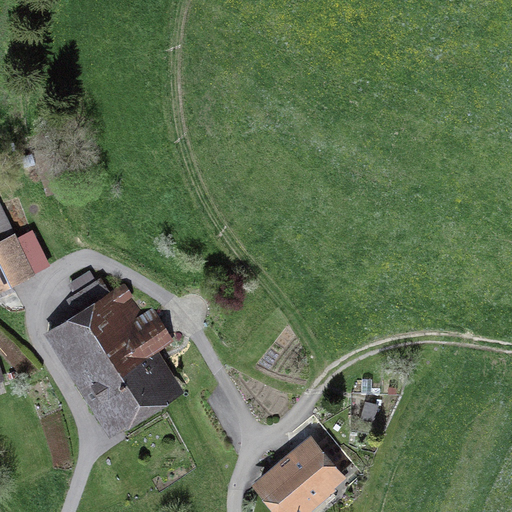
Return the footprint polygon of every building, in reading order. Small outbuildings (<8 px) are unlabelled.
[(37,151),(47,192),(77,185),(67,144),(37,151)] [(0,241),(14,235),(0,206),(0,241)] [(0,289),(33,273),(14,235),(0,241),(0,289)] [(107,406),(115,418),(165,387),(143,353),(167,338),(150,310),(143,314),(124,284),(109,293),(100,278),(78,292),(87,307),(48,332),(96,413),(107,406)] [(294,452),(262,478),(288,511),(291,511),(308,499),(311,503),(328,490),(325,486),(337,476),(315,448),(300,459),(294,452)]
